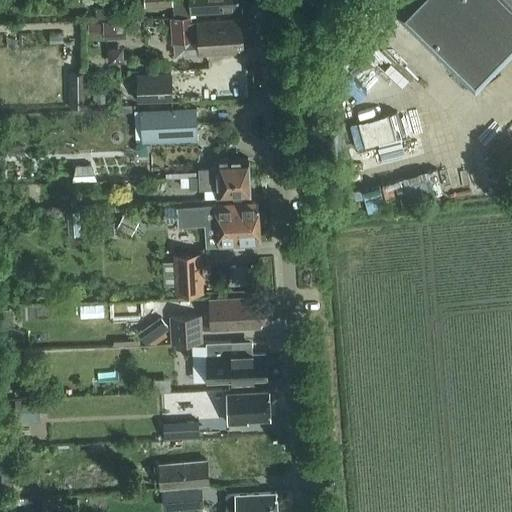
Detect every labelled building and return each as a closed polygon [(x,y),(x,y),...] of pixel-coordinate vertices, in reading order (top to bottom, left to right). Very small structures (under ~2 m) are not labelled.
[(189,0),(190,12),(243,8),(242,0),(189,0)] [(511,0),(417,0),(405,12),(475,80),(511,42),(511,0)] [(200,52),(243,49),(241,18),(189,22),(190,41),(199,40),(200,52)] [(115,20),(104,21),(105,35),(116,35),(115,20)] [(386,68),(363,70),(365,94),(388,93),(386,68)] [(172,101),(171,72),(137,73),(138,101),(172,101)] [(86,73),(69,73),(70,107),(86,106),(86,73)] [(196,104),(148,107),(149,135),(197,132),(196,104)] [(365,165),(416,154),(406,109),(355,120),(365,165)] [(200,178),(249,176),(248,157),(216,158),(216,167),(199,168),(200,176),(200,178)] [(91,164),(75,165),(71,181),(96,180),(91,164)] [(415,200),(448,190),(441,166),(408,175),(415,200)] [(249,176),(200,178),(200,176),(188,176),(188,189),(217,188),(217,196),(250,195),(249,176)] [(216,224),(259,222),(258,201),(215,204),(216,222),(216,224)] [(185,222),(210,215),(207,204),(181,211),(185,222)] [(259,222),(216,224),(216,222),(204,223),(206,245),(217,245),(261,242),(259,222)] [(203,291),(201,251),(174,253),(176,293),(203,291)] [(261,326),(261,321),(268,320),(267,300),(260,301),(260,296),(211,299),(213,329),(261,326)] [(201,315),(170,316),(171,344),(202,342),(201,315)] [(207,341),(208,354),(209,380),(268,378),(267,351),(232,353),(232,340),(207,341)] [(8,352),(1,367),(12,372),(19,357),(8,352)] [(191,413),(225,411),(224,390),(190,392),(191,413)] [(247,418),(270,417),(268,392),(228,394),(229,422),(247,421),(247,418)] [(228,442),(229,474),(271,472),(270,440),(228,442)] [(209,485),(207,459),(158,463),(159,489),(209,485)] [(197,487),(182,488),(183,507),(199,506),(197,487)] [(277,511),(276,492),(237,494),(226,495),(227,509),(222,511),(277,511)]
